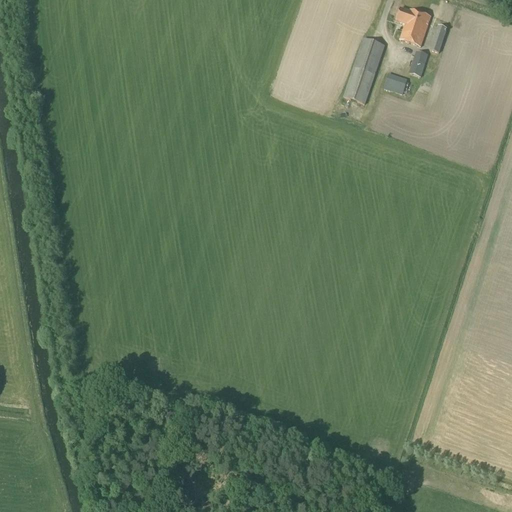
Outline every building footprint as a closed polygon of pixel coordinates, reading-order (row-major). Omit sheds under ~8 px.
[(414,20),(416,13),(410,11),(409,13),(400,10),(396,23),(405,26),(406,23),(411,25),(413,20),(414,20)] [(420,49),(430,18),(416,13),(414,20),(413,20),(411,25),(406,23),(405,26),(399,42),(420,49)] [(439,55),(447,30),(438,27),(429,52),(439,55)] [(364,106),(374,77),(384,48),(363,41),(343,99),(364,106)] [(421,79),(428,56),(416,52),(409,75),(421,79)] [(402,97),(407,81),(388,75),(383,90),(402,97)] [(444,105),(448,98),(432,91),(429,98),(444,105)] [(400,115),(399,124),(412,125),(413,117),(400,115)]
